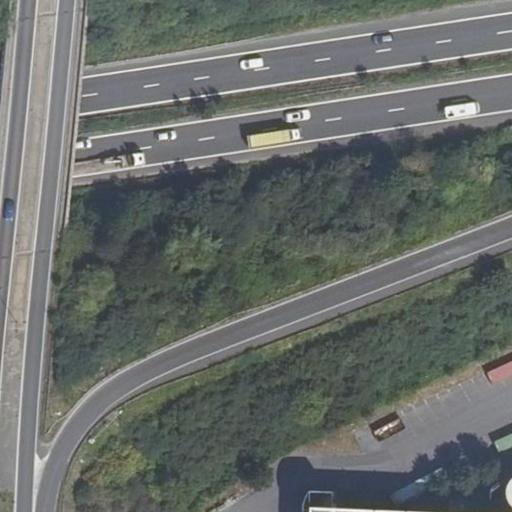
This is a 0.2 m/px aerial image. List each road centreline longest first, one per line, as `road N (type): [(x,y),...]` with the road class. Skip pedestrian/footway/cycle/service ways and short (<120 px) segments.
road 1 (trunk): [(44,511),(73,433),(123,387),(511,230)]
road 2 (trunk): [(0,170),(511,91)]
road 3 (trunk): [(511,30),(0,107)]
road 4 (secondary): [(28,511),(66,0)]
road 5 (secondary): [(26,0),(0,288)]
